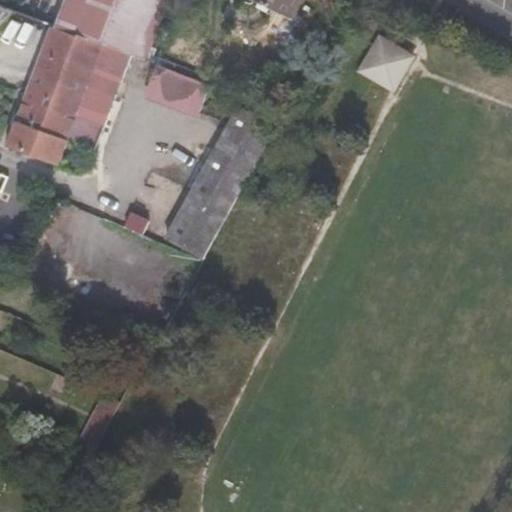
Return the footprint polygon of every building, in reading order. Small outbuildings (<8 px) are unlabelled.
[(63,0),(52,30),(48,40),(90,57),(119,0),(63,0)] [(124,69),(137,74),(163,0),(119,0),(90,57),(124,69)] [(289,0),(239,0),(279,21),(289,0)] [(0,17),(0,36),(12,23),(0,17)] [(38,24),(35,32),(48,40),(52,30),(38,24)] [(384,81),(370,86),(386,96),(407,60),(372,39),(369,45),(395,60),(384,81)] [(90,57),(48,40),(1,156),(47,174),(57,153),(82,161),(124,69),(90,57)] [(351,75),(370,86),(384,81),(395,60),(369,45),(351,75)] [(192,123),(202,96),(151,79),(141,104),(192,123)] [(197,262),(227,196),(263,132),(233,115),(163,240),(197,262)] [(68,497),(93,450),(82,446),(57,491),(68,497)]
